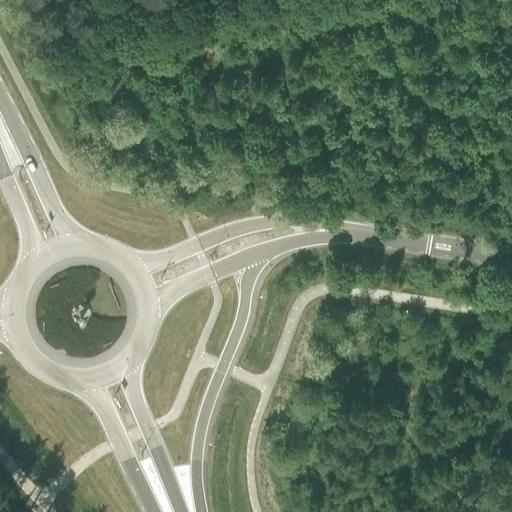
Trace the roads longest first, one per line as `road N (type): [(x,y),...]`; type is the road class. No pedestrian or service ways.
road 1 (primary): [(195,511),(197,435),(264,254)]
road 2 (tertiary): [(322,230),(252,227),(128,266)]
road 3 (tertiary): [(322,230),(511,259)]
road 4 (track): [(145,50),(301,0)]
road 5 (primary): [(75,382),(162,511)]
road 6 (primary): [(169,511),(169,483),(127,364)]
road 7 (tertiary): [(149,317),(170,298),(264,254)]
road 8 (primary): [(83,247),(5,142)]
road 9 (primary): [(5,142),(34,266)]
